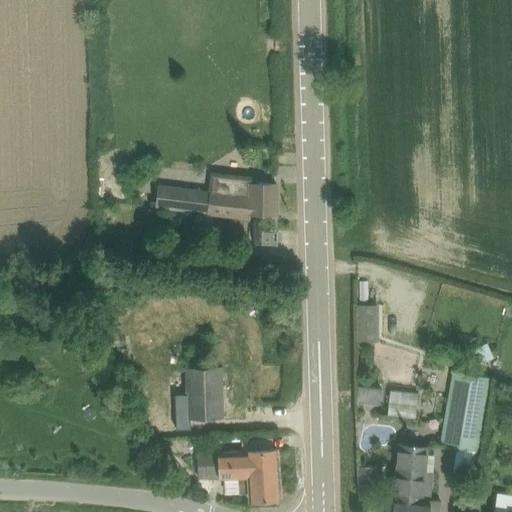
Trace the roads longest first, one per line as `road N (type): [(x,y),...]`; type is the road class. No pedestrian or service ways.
road 1 (tertiary): [(323,511),(308,0)]
road 2 (tertiary): [(194,511),(0,488)]
